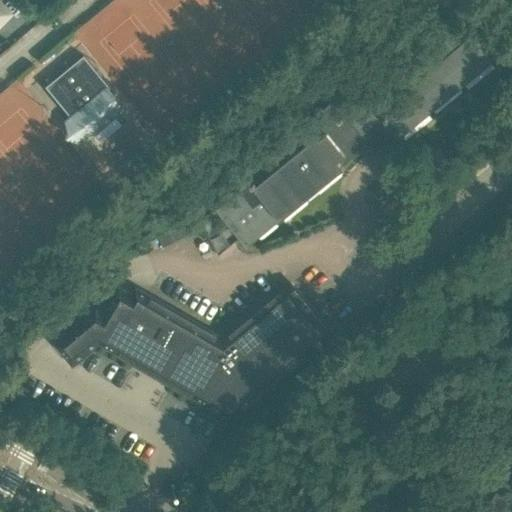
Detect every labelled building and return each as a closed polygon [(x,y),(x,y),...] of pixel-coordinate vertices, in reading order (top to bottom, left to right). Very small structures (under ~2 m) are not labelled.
[(492,62),(494,61),(474,36),(475,35),(463,21),(348,116),(335,99),(321,111),(322,113),(316,118),(358,152),(362,149),(368,147),(371,150),(379,149),(381,145),(388,145),(393,146),(392,149),(393,149),(394,146),(394,145),(395,143),(395,141),(397,138),(397,137),(399,135),(400,134),(402,136),(404,135),(403,134),(429,112),(430,113),(435,110),(434,109),(461,87),(466,84),(465,83),(492,61),(492,62)] [(83,54),(45,86),(70,116),(68,118),(69,118),(67,120),(84,140),(85,138),(86,139),(120,111),(119,110),(121,109),(106,90),(110,87),(83,54)] [(358,152),(316,118),(305,127),(304,125),(244,174),(250,181),(216,209),(247,247),(281,219),(345,167),(343,165),(346,161),(350,157),(354,154),(358,152)] [(511,278),(511,238),(492,257),(511,278)] [(112,314),(105,309),(64,340),(79,360),(102,343),(152,372),(237,419),(338,341),(299,291),(231,344),(146,289),(142,296),(129,288),(112,314)] [(430,314),(383,354),(417,393),(463,353),(430,314)] [(289,492),(296,480),(282,472),(275,484),(289,492)] [(502,511),(510,500),(496,492),(490,503),(483,499),(479,507),(474,504),(469,511),(502,511)] [(323,511),(326,511),(332,503),(319,496),(313,506),(323,511)]
